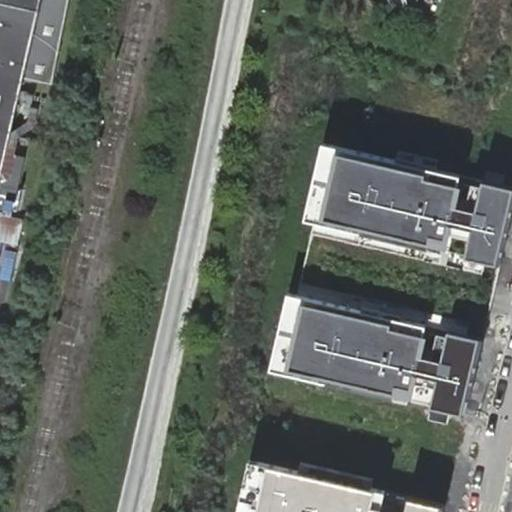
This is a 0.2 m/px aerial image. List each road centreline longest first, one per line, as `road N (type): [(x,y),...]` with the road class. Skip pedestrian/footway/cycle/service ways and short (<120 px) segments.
road 1 (unclassified): [(238,0),(128,511)]
road 2 (residential): [(511,377),(481,511)]
